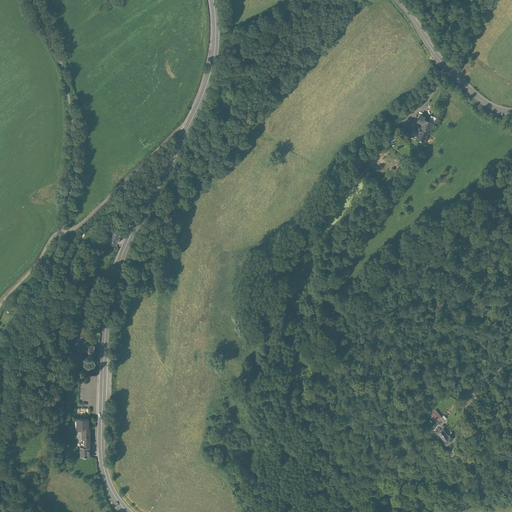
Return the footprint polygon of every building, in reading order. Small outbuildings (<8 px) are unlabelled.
[(424,143),(432,123),(423,120),(424,117),(419,115),(416,122),(421,124),(415,139),(424,143)] [(107,241),(116,244),(121,232),(112,229),(107,241)] [(83,330),(78,334),(83,340),(88,335),(83,330)] [(82,346),(81,354),(93,355),(94,347),(82,346)] [(79,372),(81,354),(73,354),(72,372),(79,372)] [(442,417),(447,412),(442,406),(436,411),(442,417)] [(431,422),(434,425),(437,421),(438,422),(440,421),(442,419),(435,410),(431,412),(436,418),(431,422)] [(446,438),(452,433),(448,429),(449,428),(448,426),(446,428),(442,423),(440,421),(438,422),(437,421),(434,425),(436,428),(437,429),(437,428),(442,433),(442,434),(442,436),(444,438),(446,438)] [(77,434),(82,434),(82,431),(89,431),(89,423),(76,423),(76,435),(77,434)] [(82,448),(82,451),(90,451),(90,434),(90,431),(89,431),(82,431),(82,434),(82,448)] [(90,460),(90,451),(82,451),(80,451),(80,461),(90,460)]
